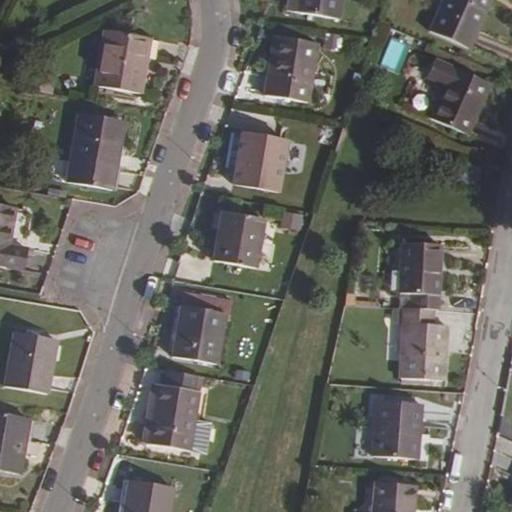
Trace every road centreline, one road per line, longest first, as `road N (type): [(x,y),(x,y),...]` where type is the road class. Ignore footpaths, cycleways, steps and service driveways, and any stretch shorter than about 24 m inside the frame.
road 1 (residential): [(217,0),(216,62),(199,119),(54,511)]
road 2 (residential): [(450,511),(500,285)]
